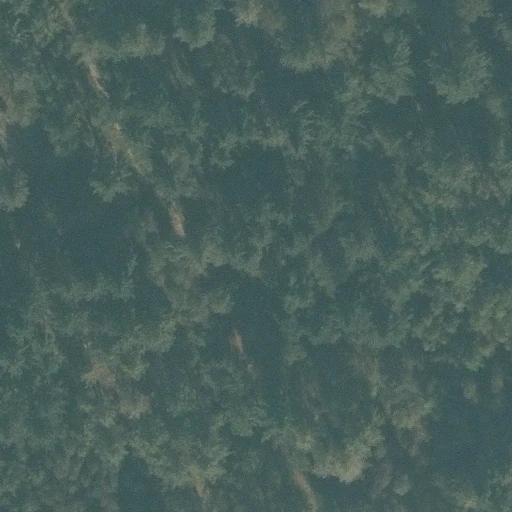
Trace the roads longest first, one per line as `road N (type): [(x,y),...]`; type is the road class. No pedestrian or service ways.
road 1 (track): [(151,190),(511,52)]
road 2 (track): [(151,190),(58,0)]
road 3 (track): [(0,247),(151,190)]
